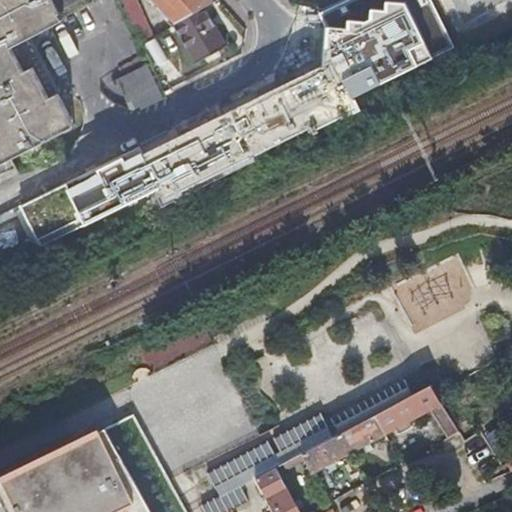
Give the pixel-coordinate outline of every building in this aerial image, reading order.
[(0,164),(36,146),(68,130),(70,118),(62,102),(57,93),(57,92),(41,100),(37,91),(43,88),(32,65),(22,69),(11,45),(28,36),(61,19),(57,11),(51,0),(19,0),(0,10),(0,164)] [(0,0),(0,10),(19,0),(0,0)] [(51,0),(57,11),(79,0),(51,0)] [(203,5),(212,0),(152,0),(174,24),(203,5)] [(348,0),(339,4),(349,24),(366,16),(368,18),(395,6),(392,0),(348,0)] [(226,45),(203,5),(174,24),(195,62),(226,45)] [(129,13),(142,41),(159,32),(135,7),(129,13)] [(57,92),(28,36),(11,45),(22,69),(32,65),(43,88),(37,91),(41,100),(57,92)] [(436,45),(431,47),(438,61),(443,58),(436,45)] [(438,61),(431,47),(417,54),(424,68),(438,61)] [(331,59),(142,153),(164,198),(312,124),(315,131),(319,129),(317,126),(356,106),(331,59)] [(139,110),(163,98),(148,65),(118,80),(130,108),(136,109),(139,110)] [(66,88),(57,93),(62,102),(71,98),(66,88)] [(415,393),(376,414),(387,433),(423,413),(423,412),(431,408),(449,437),(460,431),(432,384),(415,393)] [(0,511),(189,511),(171,478),(135,412),(67,448),(0,486),(0,511)] [(387,433),(376,414),(340,433),(350,452),(387,433)] [(350,452),(340,433),(304,452),(314,471),(350,452)] [(300,511),(277,466),(257,477),(275,511),(300,511)]
